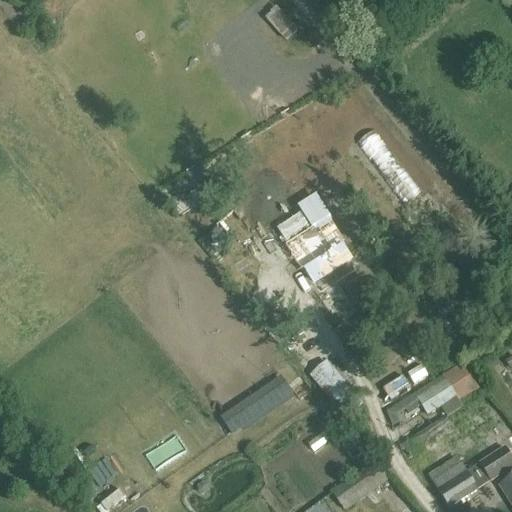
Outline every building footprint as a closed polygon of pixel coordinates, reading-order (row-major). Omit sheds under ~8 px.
[(365,145),(373,160),(384,153),(375,139),(365,145)] [(329,219),(285,247),(301,272),(345,245),(329,219)] [(469,262),(476,255),(453,227),(438,240),(443,245),(435,252),(450,269),(456,263),(461,268),(468,261),(469,262)] [(363,405),(326,362),(309,376),(345,419),(363,405)] [(456,397),(458,401),(478,389),(461,367),(443,378),(446,382),(418,400),(427,415),(456,397)] [(290,382),(227,417),(235,432),(298,397),(290,382)] [(461,429),(496,412),(489,398),(454,415),(461,429)] [(396,417),(400,428),(424,420),(420,409),(396,417)] [(502,437),(497,421),(472,429),(477,445),(502,437)] [(511,461),(503,448),(479,464),(490,481),(498,477),(503,485),(499,487),(511,506),(511,461)] [(448,474),(465,465),(460,455),(443,465),(448,474)] [(345,511),(346,511),(390,483),(376,463),(332,493),(345,511)] [(449,509),(478,491),(466,473),(437,491),(449,509)] [(393,511),(386,501),(368,511),(363,511),(362,510),(359,511),(393,511)]
